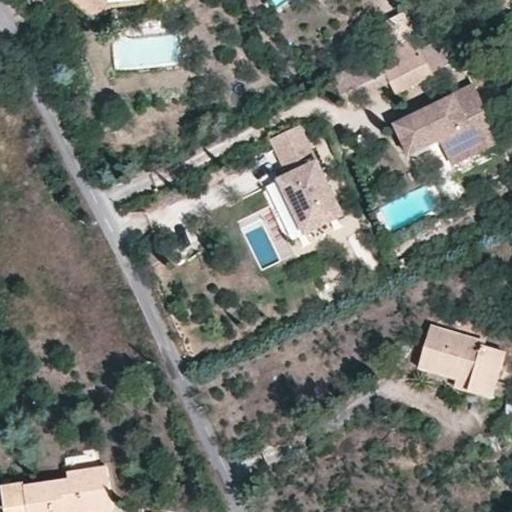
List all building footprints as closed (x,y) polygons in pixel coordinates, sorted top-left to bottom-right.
[(72,0),(98,21),(109,9),(104,0),(156,0),(157,3),(179,1),(179,0),(72,0)] [(104,0),(109,9),(157,3),(156,0),(104,0)] [(416,39),(418,39),(402,12),(382,23),(398,48),(416,39)] [(422,50),(416,39),(398,48),(382,55),(349,70),(360,96),(389,82),(395,93),(452,62),(441,40),(422,50)] [(349,70),(332,78),(343,103),(360,96),(349,70)] [(465,89),(390,130),(405,159),(435,144),(447,165),(493,142),(465,89)] [(300,126),(270,140),(288,177),(279,182),(306,234),(345,216),(300,126)] [(306,234),(279,182),(266,188),(290,242),(306,234)] [(487,341),(434,325),(420,370),(457,381),(455,387),(494,400),(503,371),(510,373),(511,366),(511,355),(486,346),(487,341)] [(106,511),(112,511),(106,466),(67,472),(68,480),(26,488),(25,483),(1,487),(1,483),(0,483),(0,511),(106,511)]
